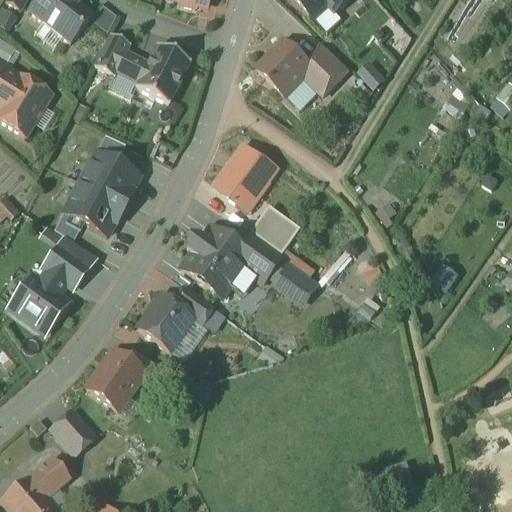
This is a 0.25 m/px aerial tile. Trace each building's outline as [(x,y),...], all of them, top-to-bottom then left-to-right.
[(8,0),(5,6),(20,15),(29,0),(8,0)] [(38,0),(27,15),(70,49),(93,19),(78,8),(79,6),(71,0),(38,0)] [(162,0),(163,2),(179,6),(179,9),(195,13),(196,10),(201,11),(201,8),(208,5),(208,0),(162,0)] [(328,13),(333,19),(354,0),(289,0),(313,26),(328,13)] [(16,21),(1,12),(0,13),(0,31),(7,36),(16,21)] [(0,40),(0,62),(12,70),(22,55),(0,40)] [(167,109),(189,66),(156,50),(148,67),(133,60),(131,64),(124,60),(129,49),(110,40),(94,72),(113,81),(115,78),(137,89),(135,93),(167,109)] [(285,46),(258,74),(285,101),(304,82),(313,73),(306,67),(285,46)] [(321,52),(306,67),(313,73),(304,82),(323,101),(347,77),(321,52)] [(19,83),(0,71),(0,126),(25,142),(50,101),(19,82),(19,83)] [(511,88),(491,106),(504,121),(511,113),(511,88)] [(447,112),(462,120),(468,110),(453,101),(447,112)] [(101,141),(92,158),(113,169),(122,151),(101,141)] [(278,172),(241,146),(210,191),(247,217),(278,172)] [(92,158),(61,219),(80,229),(107,243),(138,181),(113,169),(92,158)] [(7,201),(0,207),(0,230),(19,214),(7,201)] [(80,229),(61,219),(52,236),(64,243),(70,246),(80,229)] [(210,233),(200,246),(197,243),(190,244),(187,249),(188,255),(191,258),(180,273),(221,302),(241,275),(261,289),(281,262),(252,241),(241,255),(210,233)] [(64,243),(42,273),(51,279),(45,288),(64,302),(72,291),(77,295),(97,266),(70,246),(64,243)] [(318,266),(328,274),(347,253),(338,245),(318,266)] [(433,285),(449,297),(462,278),(446,267),(433,285)] [(318,289),(289,268),(278,282),(307,303),(318,289)] [(45,288),(31,277),(4,314),(43,343),(70,306),(64,302),(45,288)] [(213,312),(184,291),(172,307),(193,322),(192,323),(201,329),(213,312)] [(172,307),(162,299),(137,332),(169,355),(192,323),(193,322),(172,307)] [(113,356),(86,393),(117,415),(140,383),(144,378),(143,377),(113,356)] [(151,366),(143,377),(144,378),(140,383),(151,390),(162,374),(151,366)] [(94,443),(72,416),(50,435),(73,462),(94,443)] [(38,425),(29,433),(37,442),(46,434),(38,425)] [(52,463),(28,483),(46,504),(70,484),(52,463)] [(394,495),(416,491),(411,466),(389,471),(394,495)] [(28,483),(0,507),(4,511),(53,511),(46,504),(28,483)]
